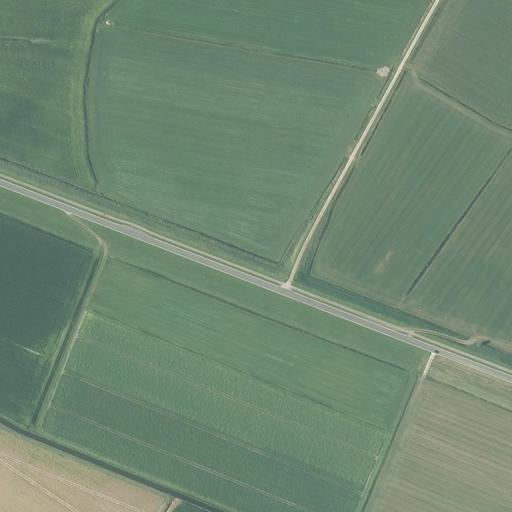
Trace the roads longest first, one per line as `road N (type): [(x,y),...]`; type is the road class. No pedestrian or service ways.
road 1 (unclassified): [(285,292),(437,0)]
road 2 (secondary): [(285,292),(0,182)]
road 3 (secondary): [(511,380),(285,292)]
